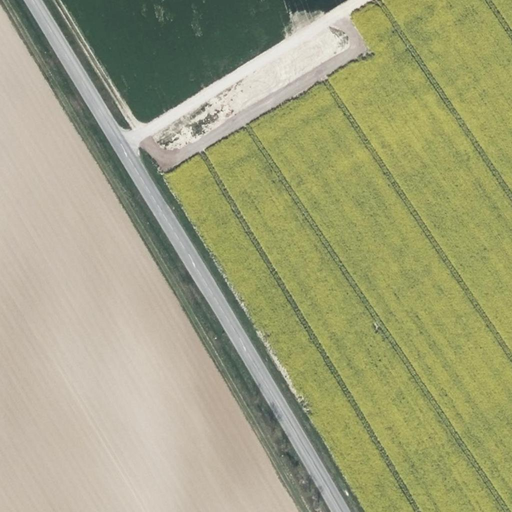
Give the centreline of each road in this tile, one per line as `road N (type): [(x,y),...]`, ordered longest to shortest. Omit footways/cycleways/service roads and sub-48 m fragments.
road 1 (track): [(0,0),(89,138),(304,511)]
road 2 (tertiary): [(340,511),(118,144)]
road 3 (unclassified): [(118,144),(354,5)]
road 4 (tertiary): [(118,144),(29,0)]
road 5 (track): [(142,132),(60,0)]
